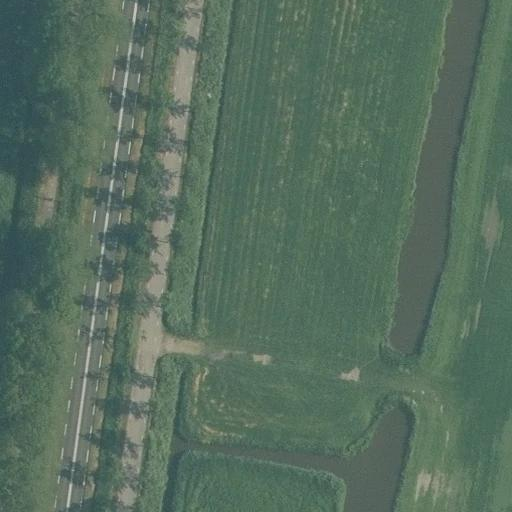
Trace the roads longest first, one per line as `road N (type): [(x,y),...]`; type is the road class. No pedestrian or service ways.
road 1 (unclassified): [(121,511),(188,0)]
road 2 (primary): [(66,511),(131,0)]
